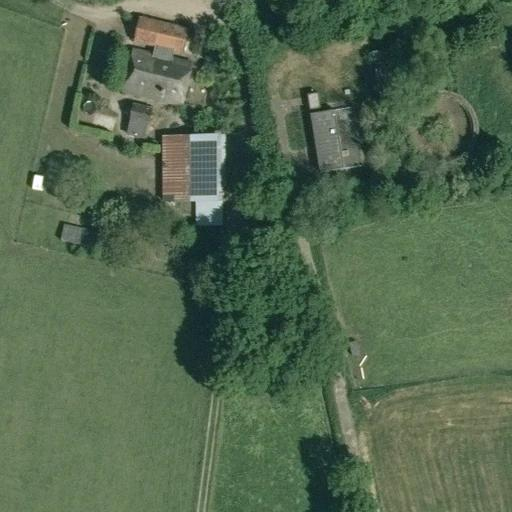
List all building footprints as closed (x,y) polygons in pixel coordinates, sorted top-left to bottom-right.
[(187,32),(140,21),(135,40),(183,51),(187,32)] [(181,106),(191,64),(133,50),(123,92),(181,106)] [(394,88),(391,69),(401,67),(398,50),(372,54),(378,90),(394,88)] [(401,119),(400,121),(400,123),(403,143),(401,143),(401,145),(402,147),(403,149),(404,150),(405,152),(406,154),(407,155),(408,157),(409,158),(410,160),(412,161),(413,162),(415,163),(416,165),(418,166),(420,166),(421,167),(423,168),(425,169),(427,169),(429,170),(430,170),(432,171),(434,171),(436,171),(438,171),(440,171),(442,171),(444,171),(446,171),(448,170),(449,170),(451,169),(453,168),(455,168),(456,167),(458,166),(460,165),(461,164),(463,163),(464,161),(466,160),(467,159),(468,157),(470,156),(471,154),(472,153),(473,151),(474,149),(474,148),(475,146),(476,144),(476,142),(477,140),(477,138),(478,137),(478,135),(478,133),(478,131),(478,129),(478,127),(477,125),(477,123),(476,121),(476,119),(475,118),(474,116),(474,114),(473,112),(472,111),(471,109),(470,107),(468,106),(467,105),(466,103),(464,102),(463,101),(461,99),(460,98),(458,97),(456,96),(454,96),(453,95),(451,94),(449,94),(447,93),(445,93),(443,92),(441,92),(439,92),(438,92),(436,92),(434,92),(432,93),(430,93),(428,94),(426,94),(424,95),(422,95),(421,96),(419,97),(417,98),(416,99),(414,100),(413,102),(411,103),(410,104),(408,106),(407,107),(406,109),(405,110),(404,112),(403,114),(402,115),(402,117),(401,119)] [(157,145),(163,118),(153,116),(149,130),(144,129),(145,126),(148,127),(152,109),(132,104),(128,122),(132,123),(131,126),(126,124),(123,137),(157,145)] [(353,108),(310,115),(319,174),(362,167),(353,108)] [(196,202),(221,202),(225,202),(225,138),(203,138),(164,138),(164,193),(163,202),(196,202)] [(100,234),(64,225),(60,240),(96,249),(100,234)]
